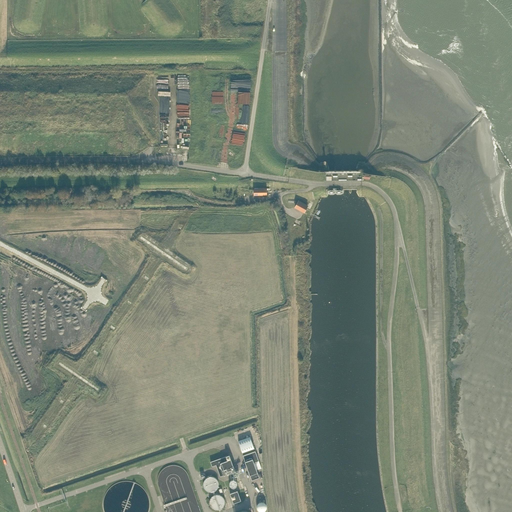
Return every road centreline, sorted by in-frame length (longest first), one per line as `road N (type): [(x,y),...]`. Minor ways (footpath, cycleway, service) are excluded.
road 1 (track): [(262,56),(0,60)]
road 2 (unclassified): [(0,161),(157,160),(245,173)]
road 3 (unclassified): [(245,173),(270,0)]
